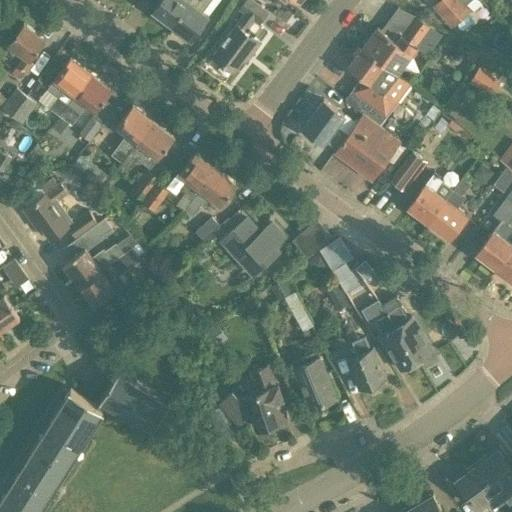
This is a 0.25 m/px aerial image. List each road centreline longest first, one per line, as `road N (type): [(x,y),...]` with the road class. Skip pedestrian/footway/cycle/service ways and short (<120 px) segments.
road 1 (residential): [(241,133),(511,337)]
road 2 (residential): [(59,0),(241,133)]
road 3 (residential): [(0,214),(67,308),(57,334),(0,374)]
road 4 (tertiary): [(366,464),(511,356)]
road 5 (residential): [(241,133),(334,0)]
road 6 (unclassified): [(257,469),(349,442),(366,464)]
